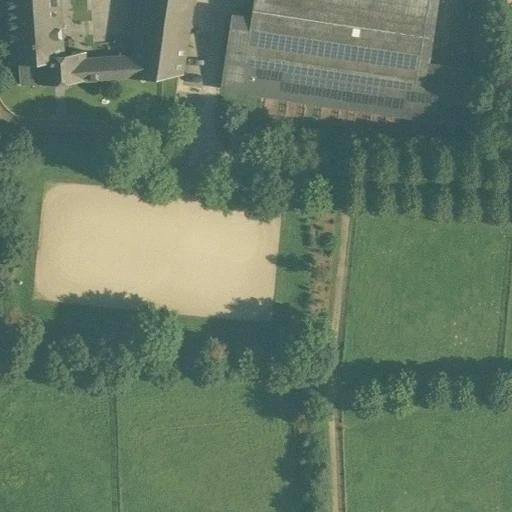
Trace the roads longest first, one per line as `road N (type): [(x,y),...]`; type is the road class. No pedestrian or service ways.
road 1 (track): [(349,511),(343,387),(356,176),(192,157),(219,0)]
road 2 (track): [(343,387),(511,380)]
